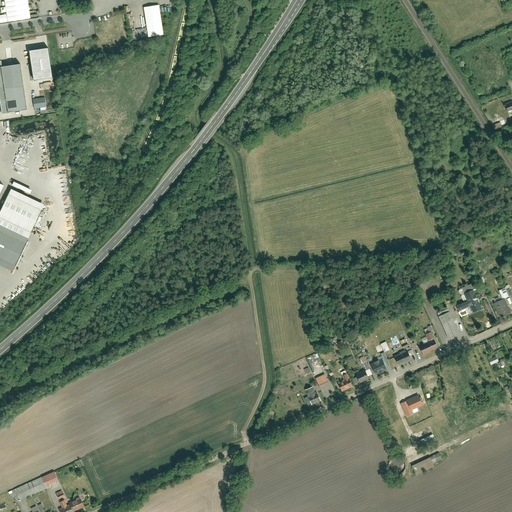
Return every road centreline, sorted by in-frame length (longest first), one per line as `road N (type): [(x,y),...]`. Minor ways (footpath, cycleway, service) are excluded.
road 1 (primary): [(0,349),(174,175),(296,0)]
road 2 (unclassified): [(95,511),(511,322)]
